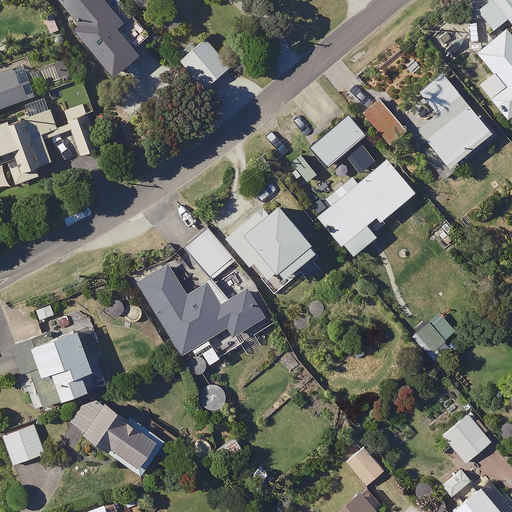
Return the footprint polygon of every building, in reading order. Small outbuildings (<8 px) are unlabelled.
[(121,23),(101,0),(56,0),(94,45),(121,23)] [(511,0),(488,0),(475,12),(495,36),(474,53),(502,87),(488,99),(505,119),(511,113),(511,0)] [(227,68),(202,38),(176,60),(202,90),(227,68)] [(0,108),(21,100),(11,71),(0,74),(0,108)] [(489,134),(440,73),(417,92),(434,114),(415,129),(446,168),(489,134)] [(91,114),(79,81),(22,102),(26,114),(0,123),(0,186),(33,174),(31,168),(49,162),(40,135),(66,126),(77,156),(98,149),(86,115),(91,114)] [(404,132),(377,99),(360,113),(388,146),(404,132)] [(362,135),(345,115),(307,148),(325,168),(362,135)] [(413,193),(385,159),(353,185),(348,179),(323,200),(328,206),(314,218),(347,258),(374,237),(368,230),(413,193)] [(276,207),(266,215),(258,205),(221,236),(261,282),(274,271),(281,279),(314,251),(276,207)] [(234,259),(206,226),(181,247),(210,280),(234,259)] [(134,282),(178,355),(192,377),(239,349),(242,354),(257,344),(253,337),(271,326),(264,315),(262,316),(245,288),(222,302),(208,280),(184,295),(165,263),(134,282)] [(45,324),(50,338),(12,351),(33,410),(103,385),(93,357),(89,347),(97,345),(84,310),(45,324)] [(445,342),(428,323),(416,334),(432,353),(445,342)] [(162,441),(98,396),(79,405),(68,421),(83,432),(81,435),(138,475),(162,441)] [(490,440),(467,411),(439,434),(462,463),(490,440)] [(42,453),(31,424),(0,435),(0,438),(10,465),(42,453)] [(210,452),(200,434),(181,444),(192,462),(210,452)] [(240,451),(230,437),(211,450),(221,464),(240,451)] [(382,469),(362,445),(343,460),(363,485),(382,469)] [(470,480),(459,469),(439,487),(449,499),(470,480)] [(436,511),(446,502),(422,479),(410,492),(430,511),(436,511)] [(511,511),(510,511),(498,511),(478,487),(448,511),(511,511)] [(373,511),(359,494),(336,511),(373,511)] [(284,511),(276,501),(267,509),(269,511),(284,511)]
